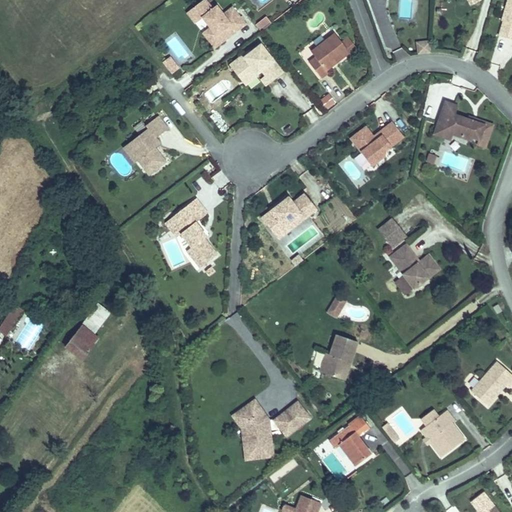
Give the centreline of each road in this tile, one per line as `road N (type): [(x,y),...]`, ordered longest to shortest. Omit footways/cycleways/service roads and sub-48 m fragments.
road 1 (residential): [(384,79),(297,146),(251,156)]
road 2 (residential): [(251,156),(241,190),(235,301)]
road 3 (residential): [(511,106),(476,73),(438,65),(384,79)]
road 4 (residential): [(251,156),(218,144),(163,76)]
road 5 (residential): [(411,511),(511,445)]
